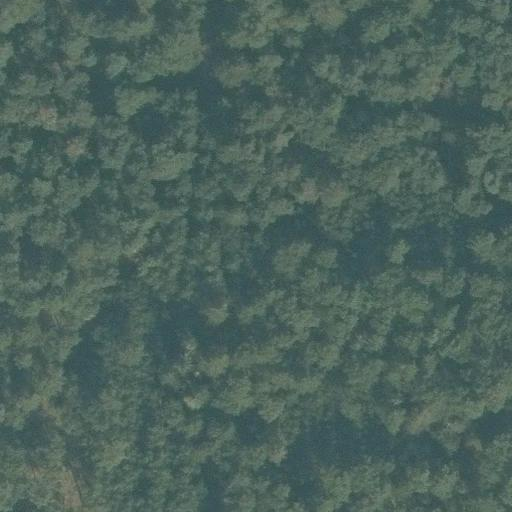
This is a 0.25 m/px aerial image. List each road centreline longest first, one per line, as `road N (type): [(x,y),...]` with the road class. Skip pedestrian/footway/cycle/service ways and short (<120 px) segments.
road 1 (track): [(0,70),(511,113)]
road 2 (track): [(163,511),(206,0)]
